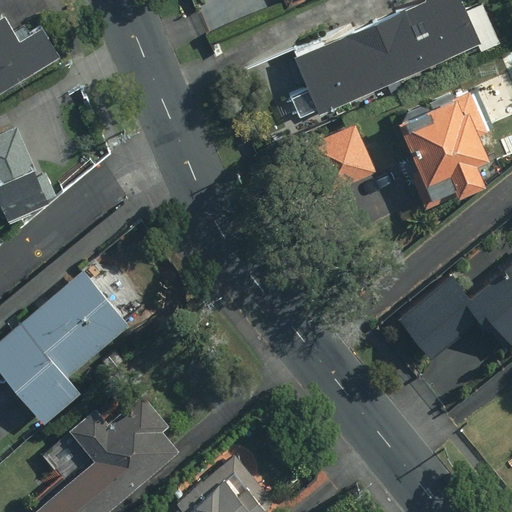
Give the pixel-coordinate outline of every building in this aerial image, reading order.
[(461,0),(419,0),(293,54),(319,112),(480,42),(461,0)] [(40,24),(17,38),(1,13),(0,14),(0,92),(60,55),(40,24)] [(427,193),(450,183),(454,193),(482,181),(473,160),(486,154),(477,133),(486,129),(469,89),(395,120),(427,193)] [(356,120),(306,141),(329,195),(378,174),(356,120)] [(0,132),(0,201),(6,215),(54,195),(44,171),(36,174),(16,126),(0,132)] [(511,342),(511,255),(468,292),(452,272),(398,317),(429,355),(478,314),(506,347),(511,342)] [(80,267),(0,334),(0,368),(43,419),(78,390),(63,374),(126,321),(80,267)] [(143,393),(109,421),(94,404),(67,426),(94,459),(29,511),(98,511),(175,448),(159,429),(167,422),(143,393)] [(253,511),(271,498),(233,452),(156,511),(253,511)]
